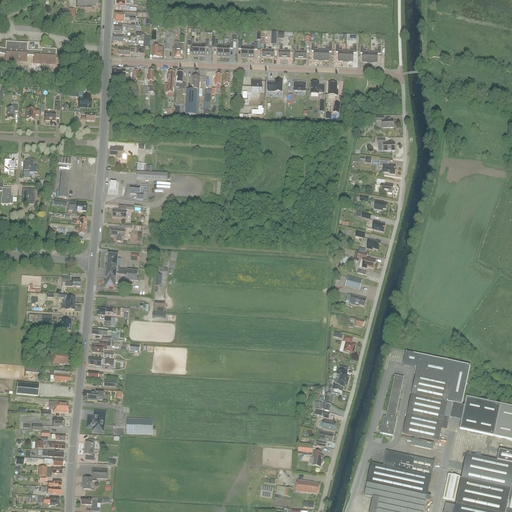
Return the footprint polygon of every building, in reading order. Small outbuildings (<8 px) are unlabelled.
[(77,0),(77,7),(92,8),(92,7),(96,7),(97,4),(98,4),(98,0),(77,0)] [(126,25),(126,28),(123,28),(115,27),(115,34),(123,34),(123,31),(128,31),(128,30),(135,30),(135,26),(128,25),(126,25)] [(170,44),(171,34),(173,34),(173,28),(167,27),(166,44),(165,44),(164,50),(170,50),(170,44)] [(0,53),(2,54),(5,54),(5,60),(27,62),(27,56),(34,56),(34,63),(56,64),(56,49),(42,49),(42,51),(28,50),(28,43),(6,42),(6,49),(3,49),(0,47),(0,53)] [(179,42),(175,42),(174,58),(183,59),(183,45),(179,45),(179,42)] [(228,47),(224,47),(224,57),(230,58),(230,49),(233,49),(234,42),(230,42),(230,44),(228,44),(228,47)] [(248,48),(248,59),(254,59),(255,50),(258,51),(258,44),(255,44),(255,45),(252,45),(252,48),(248,48)] [(321,61),(322,51),(322,50),(318,50),(318,47),(315,47),(315,44),(312,44),(312,51),(315,51),(314,61),(321,61)] [(322,50),(322,51),(321,61),(328,61),(329,52),(332,52),(332,45),(329,44),(329,48),(326,48),(326,51),(322,50)] [(274,58),(274,51),(266,51),(267,45),(264,45),(263,58),(274,58)] [(346,62),(346,52),(342,51),(342,48),(340,48),(340,45),(336,45),(336,52),(339,53),(339,62),(346,62)] [(153,46),(153,57),(158,57),(162,57),(163,48),(159,48),(159,46),(153,46)] [(290,59),(290,52),(283,52),(283,46),(280,46),(279,59),(290,59)] [(306,60),(307,53),(299,53),(299,47),(296,46),(296,60),(306,60)] [(346,52),(346,62),(353,63),(353,53),(356,53),(357,46),(353,46),(353,49),(350,49),(350,52),(346,52)] [(370,63),(371,53),(367,52),(367,49),(364,49),(364,46),(361,46),(360,53),(363,54),(363,63),(370,63)] [(371,53),(370,63),(377,63),(378,54),(381,54),(381,47),(378,47),(377,50),(375,50),(374,53),(371,53)] [(113,69),(113,77),(120,77),(121,72),(126,72),(126,70),(113,69)] [(171,72),(170,72),(169,72),(168,76),(167,76),(167,77),(167,78),(167,79),(167,80),(168,80),(168,86),(165,85),(164,93),(168,94),(168,93),(173,93),(173,83),(174,72),(173,72),(172,72),(171,72)] [(177,77),(176,83),(177,83),(177,87),(179,87),(179,89),(183,89),(183,94),(186,94),(186,89),(185,89),(185,84),(183,84),(183,73),(178,73),(178,77),(177,77)] [(252,80),(252,88),(252,92),(259,92),(259,88),(262,88),(262,81),(252,80)] [(268,83),(268,92),(282,93),(282,82),(275,81),(275,83),(268,83)] [(306,93),(306,84),(294,83),(294,92),(306,93)] [(319,84),(312,84),(311,95),(318,95),(318,93),(324,94),(324,87),(319,87),(319,84)] [(338,97),(338,92),(337,92),(337,85),(329,84),(328,96),(338,97)] [(199,115),(199,90),(187,90),(186,114),(199,115)] [(79,108),(91,108),(92,100),(90,100),(90,96),(84,96),(83,100),(80,99),(79,108)] [(55,111),(56,111),(56,113),(46,113),(45,121),(55,121),(55,118),(60,118),(61,103),(56,103),(55,111)] [(18,112),(19,104),(13,104),(13,108),(6,108),(6,119),(14,119),(14,112),(18,112)] [(252,111),(252,115),(263,115),(264,109),(262,109),(263,107),(258,107),(258,111),(252,111)] [(27,109),(26,120),(35,120),(35,115),(39,116),(39,110),(27,109)] [(383,128),(394,128),(394,120),(384,120),(384,117),(377,118),(377,122),(382,121),(383,128)] [(384,152),(395,151),(395,143),(385,144),(385,140),(377,140),(378,144),(384,144),(384,152)] [(123,159),(124,148),(116,147),(115,149),(111,149),(111,156),(116,157),(116,158),(123,159)] [(14,176),(14,161),(11,161),(9,161),(9,160),(5,160),(4,173),(8,173),(8,176),(14,176)] [(25,161),(24,178),(30,178),(30,173),(37,173),(37,172),(37,167),(34,166),(34,160),(30,160),(28,160),(28,161),(25,161)] [(395,175),(396,167),(388,166),(388,162),(380,161),(379,166),(384,167),(383,172),(390,173),(390,174),(395,175)] [(67,199),(70,173),(62,172),(59,198),(67,199)] [(167,182),(167,174),(137,172),(137,181),(167,182)] [(377,185),(381,185),(380,192),(392,194),(393,186),(385,184),(385,181),(377,180),(377,185)] [(140,186),(131,186),(130,194),(137,195),(137,199),(144,199),(144,195),(140,194),(140,186)] [(0,188),(0,191),(2,191),(2,197),(1,197),(1,204),(9,205),(9,204),(13,204),(13,196),(11,196),(12,190),(0,188)] [(23,194),(22,204),(23,204),(24,204),(34,204),(35,190),(29,190),(29,195),(23,194)] [(386,210),(387,204),(384,204),(384,203),(376,201),(375,210),(383,211),(383,209),(386,210)] [(87,212),(87,205),(78,204),(78,206),(70,205),(69,211),(73,211),(73,215),(76,215),(77,211),(87,212)] [(126,219),(127,211),(114,210),(113,218),(126,219)] [(383,233),(385,225),(380,224),(380,222),(375,221),(373,230),(383,233)] [(112,229),(111,236),(117,237),(117,242),(122,242),(122,237),(125,237),(125,230),(112,229)] [(357,231),(356,237),(364,239),(366,233),(357,231)] [(380,247),(381,243),(369,240),(367,249),(372,250),(373,249),(378,251),(379,247),(380,247)] [(359,252),(357,258),(364,260),(362,268),(367,269),(367,268),(374,269),(376,262),(370,260),(371,259),(368,258),(368,260),(366,259),(368,254),(359,252)] [(106,283),(106,286),(115,287),(115,283),(118,283),(118,280),(124,280),(137,282),(137,281),(139,281),(139,278),(137,278),(138,272),(130,271),(119,270),(119,274),(116,274),(117,268),(121,268),(121,260),(118,259),(118,255),(109,255),(108,268),(107,268),(106,279),(107,279),(106,283)] [(360,290),(362,281),(348,277),(345,286),(360,290)] [(59,294),(59,299),(64,299),(64,300),(63,300),(63,305),(62,305),(62,310),(66,310),(75,310),(75,301),(75,298),(67,297),(67,295),(67,294),(59,294)] [(348,295),(345,303),(349,304),(355,306),(356,305),(364,307),(366,299),(352,295),(351,296),(348,295)] [(106,308),(107,307),(103,306),(103,309),(98,309),(98,315),(106,316),(106,312),(113,313),(113,308),(106,308)] [(105,317),(105,321),(111,322),(111,326),(115,327),(116,318),(105,317)] [(364,326),(365,322),(363,321),(363,320),(356,318),(351,317),(350,321),(355,322),(354,326),(362,328),(362,326),(364,326)] [(65,331),(70,331),(71,321),(62,320),(61,330),(54,330),(55,326),(49,325),(49,332),(64,334),(65,331)] [(108,329),(104,329),(98,328),(98,329),(93,328),(93,335),(98,335),(98,336),(102,336),(107,336),(108,329)] [(342,341),(339,351),(343,352),(350,354),(354,355),(355,351),(354,351),(356,345),(352,344),(353,338),(345,336),(343,342),(342,341)] [(101,342),(100,346),(93,345),(92,353),(103,354),(104,349),(107,350),(108,343),(101,342)] [(29,347),(29,355),(38,355),(38,351),(33,351),(33,347),(29,347)] [(418,367),(404,434),(415,437),(415,439),(413,438),(412,441),(411,445),(433,450),(435,443),(418,440),(419,438),(439,442),(441,429),(446,430),(449,418),(444,417),(447,402),(461,405),(470,366),(405,352),(403,364),(418,367)] [(90,358),(89,365),(95,366),(101,367),(102,360),(90,358)] [(336,380),(347,383),(348,379),(347,379),(348,377),(346,376),(348,368),(339,366),(337,374),(338,375),(336,380)] [(55,370),(50,370),(50,376),(54,376),(54,382),(62,382),(66,382),(66,381),(71,381),(71,377),(70,377),(70,375),(69,375),(69,371),(55,370)] [(396,417),(404,378),(395,376),(386,417),(384,417),(380,433),(394,436),(397,422),(397,417),(396,417)] [(347,386),(347,383),(336,380),(335,385),(334,385),(332,393),(341,395),(343,388),(345,388),(345,386),(347,386)] [(38,396),(39,385),(18,383),(17,394),(38,396)] [(88,393),(87,401),(98,401),(98,400),(103,400),(104,391),(97,390),(96,393),(88,393)] [(462,421),(460,429),(511,440),(511,407),(467,397),(465,406),(462,421)] [(49,402),(49,407),(50,407),(50,408),(50,410),(52,410),(53,410),(53,412),(55,412),(68,413),(68,409),(69,404),(49,402)] [(95,413),(95,418),(93,420),(93,421),(90,421),(89,421),(88,427),(96,428),(96,430),(101,430),(101,425),(104,425),(105,413),(95,413)] [(53,418),(53,427),(59,427),(59,426),(63,427),(63,419),(53,418)] [(128,419),(127,435),(153,436),(153,420),(128,419)] [(323,431),(323,430),(335,432),(337,423),(325,421),(323,429),(318,428),(318,430),(323,431)] [(333,436),(323,433),(321,440),(322,440),(321,442),(318,442),(317,445),(325,447),(327,441),(332,442),(333,436)] [(85,449),(91,450),(94,450),(96,440),(89,440),(88,443),(86,443),(85,449)] [(312,456),(313,448),(299,446),(298,452),(305,453),(305,455),(312,456)] [(94,450),(91,450),(85,449),(85,455),(86,455),(86,460),(95,461),(95,456),(94,456),(94,450)] [(454,505),(446,504),(444,511),(443,511),(511,511),(511,452),(499,450),(497,461),(467,454),(455,506),(453,506),(454,505)] [(314,458),(313,466),(321,468),(322,462),(323,462),(324,457),(320,456),(321,453),(314,451),(313,458),(314,458)] [(384,466),(432,476),(435,461),(387,451),(384,466)] [(372,463),(367,484),(427,496),(432,476),(384,466),(372,463)] [(47,477),(47,467),(39,467),(38,476),(40,476),(47,477)] [(83,482),(84,483),(83,490),(92,490),(93,481),(97,481),(97,479),(108,479),(108,470),(93,470),(92,478),(83,478),(83,482)] [(448,474),(443,499),(455,501),(460,477),(448,474)] [(318,494),(320,485),(315,483),(298,481),(296,492),(313,494),(313,493),(318,494)] [(431,501),(432,497),(427,496),(367,484),(365,495),(374,497),(370,511),(424,511),(427,500),(431,501)] [(291,497),(293,489),(277,486),(276,495),(291,497)] [(81,501),(81,502),(82,503),(82,504),(83,504),(83,505),(85,505),(86,506),(92,506),(91,511),(92,511),(99,511),(100,508),(98,508),(98,503),(103,503),(103,500),(95,500),(82,499),(82,500),(81,501)]
